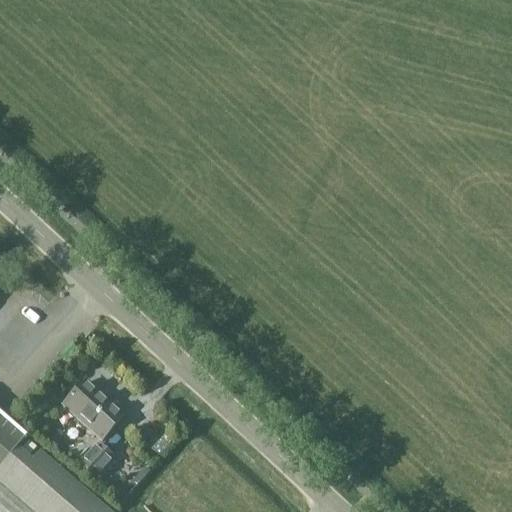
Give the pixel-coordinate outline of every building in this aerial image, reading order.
[(101,443),(126,417),(113,404),(110,407),(86,384),(64,408),(101,443)] [(50,387),(23,418),(31,425),(58,394),(50,387)] [(0,418),(0,486),(29,511),(107,511),(40,453),(31,463),(17,451),(26,441),(0,418)] [(165,436),(152,451),(157,456),(171,441),(165,436)] [(30,458),(37,451),(29,444),(22,452),(30,458)] [(96,446),(80,465),(98,480),(114,461),(96,446)] [(29,511),(0,486),(0,511),(29,511)]
